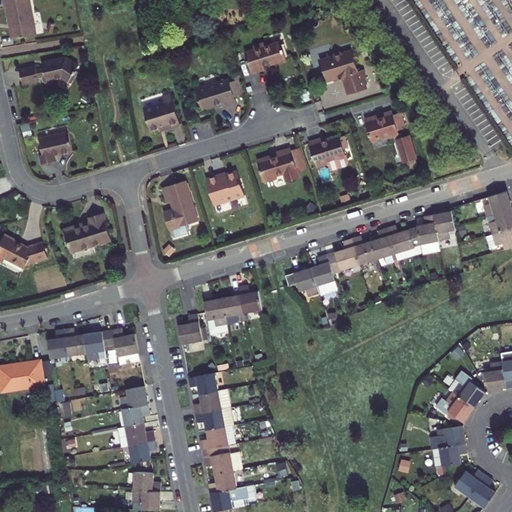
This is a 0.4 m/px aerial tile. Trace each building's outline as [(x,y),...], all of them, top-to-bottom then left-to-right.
[(33,35),(26,0),(0,0),(0,3),(1,9),(3,8),(10,40),(33,35)] [(252,43),(253,48),(243,50),(250,72),(263,68),(262,64),(269,62),(270,63),(285,58),(280,39),(264,44),(263,40),(252,43)] [(347,92),(365,86),(361,74),(364,73),(362,67),(360,67),(353,47),(344,50),(341,48),(336,49),(334,53),(318,58),(324,75),(329,78),(337,75),(342,78),(347,92)] [(35,67),(18,69),(20,84),(36,81),(38,77),(41,76),(41,80),(45,82),(54,81),(54,78),(61,77),(69,81),(76,70),(74,69),(77,65),(64,57),(41,62),(42,68),(35,69),(35,67)] [(234,103),(227,78),(195,88),(202,109),(218,104),(219,107),(234,103)] [(163,100),(144,106),(151,129),(165,125),(165,127),(181,122),(171,92),(162,95),(163,100)] [(377,117),(376,114),(364,118),(371,140),(384,136),(384,138),(394,134),(403,163),(415,159),(408,135),(402,137),(400,133),(398,133),(396,128),(404,125),(399,111),(392,113),(391,110),(382,112),(383,115),(377,117)] [(69,133),(40,140),(44,156),(41,157),(43,165),(57,163),(55,157),(74,153),(69,133)] [(321,137),(306,141),(315,168),(326,165),(325,161),(334,158),(338,159),(342,158),(343,155),(337,136),(322,141),(321,137)] [(276,177),(275,174),(284,171),(285,175),(284,177),(285,180),(287,181),(294,180),(298,176),(296,168),(304,165),(297,146),(289,148),(289,146),(274,151),(275,155),(269,156),(269,154),(255,158),(262,181),(276,177)] [(218,172),(205,176),(214,204),(244,195),(236,168),(219,174),(218,172)] [(198,219),(185,178),(161,186),(166,201),(170,200),(172,207),(163,210),(168,227),(169,227),(171,233),(174,235),(186,231),(188,228),(186,222),(198,219)] [(490,216),(497,214),(511,208),(511,206),(507,192),(491,197),(493,202),(486,204),(490,216)] [(492,221),(496,233),(511,227),(511,208),(497,214),(498,219),(492,221)] [(91,223),(64,231),(71,254),(112,242),(104,215),(91,219),(91,223)] [(437,217),(442,243),(453,241),(452,232),(457,231),(453,215),(437,217)] [(423,246),(442,243),(437,217),(427,219),(428,227),(419,229),(423,245),(423,246)] [(389,230),(396,256),(417,249),(417,247),(423,245),(419,229),(400,235),(398,227),(389,230)] [(506,243),(508,248),(511,247),(511,227),(496,233),(488,235),(492,247),(506,243)] [(383,240),(374,243),(379,261),(396,256),(389,230),(380,233),(383,240)] [(4,235),(0,242),(0,262),(2,264),(5,259),(24,271),(26,268),(48,261),(44,245),(27,250),(4,235)] [(379,261),(374,243),(365,245),(363,238),(354,241),(362,266),(379,261)] [(348,251),(329,257),(334,275),(362,266),(354,241),(346,244),(348,251)] [(324,268),(313,271),(321,295),(339,290),(334,275),(329,257),(321,259),(324,268)] [(321,295),(313,271),(295,277),(299,290),(301,295),(307,293),(310,300),(322,297),(321,295)] [(295,277),(282,281),(287,293),(299,290),(295,277)] [(241,298),(244,317),(263,313),(260,294),(249,296),(247,289),(240,291),(241,298)] [(241,298),(221,301),(226,328),(240,326),(238,318),(244,317),(241,298)] [(227,335),(226,328),(221,301),(203,305),(208,339),(227,335)] [(187,327),(177,329),(180,349),(206,345),(204,332),(199,333),(196,317),(186,319),(187,327)] [(122,338),(121,331),(102,333),(104,350),(114,348),(116,358),(137,355),(133,336),(122,338)] [(67,358),(86,355),(83,336),(76,337),(75,333),(64,334),(67,358)] [(83,336),(86,355),(87,361),(99,359),(98,353),(104,353),(104,350),(102,333),(83,336)] [(45,342),(47,361),(67,358),(64,334),(55,336),(56,340),(45,342)] [(511,354),(503,355),(504,363),(507,389),(511,388),(511,354)] [(0,366),(0,387),(40,381),(39,378),(37,363),(37,359),(0,366)] [(49,376),(47,361),(37,363),(39,378),(49,376)] [(493,372),(488,373),(490,391),(507,389),(504,363),(493,365),(493,372)] [(452,390),(453,391),(474,407),(486,392),(478,386),(479,384),(461,371),(449,388),(452,390)] [(216,392),(212,373),(186,379),(187,387),(195,385),(197,396),(216,392)] [(141,387),(123,390),(124,396),(118,397),(120,409),(144,404),(141,387)] [(445,417),(448,414),(456,420),(462,424),(474,407),(453,391),(452,390),(442,403),(438,401),(433,409),(445,417)] [(216,392),(197,396),(199,404),(191,406),(193,414),(219,410),(216,392)] [(144,404),(120,409),(123,428),(143,424),(141,415),(146,414),(144,404)] [(202,423),(204,431),(223,428),(219,410),(193,414),(194,424),(202,423)] [(456,420),(448,414),(445,417),(453,424),(456,420)] [(123,428),(126,445),(151,440),(149,431),(144,432),(143,424),(123,428)] [(223,428),(204,431),(206,441),(198,442),(199,450),(227,445),(235,443),(232,428),(243,426),(243,425),(223,428)] [(462,428),(444,430),(436,431),(437,435),(428,436),(430,448),(438,447),(464,444),(462,428)] [(129,463),(149,459),(147,450),(153,449),(151,440),(126,445),(129,463)] [(440,467),(441,467),(460,465),(459,456),(465,456),(464,444),(438,447),(430,448),(432,468),(440,467)] [(228,453),(227,445),(199,450),(202,465),(211,463),(212,470),(231,467),(240,465),(237,451),(228,453)] [(235,486),(231,467),(212,470),(214,479),(205,480),(207,492),(235,486)] [(475,470),(471,476),(463,471),(451,487),(466,498),(482,475),(475,470)] [(131,471),(130,490),(157,490),(157,481),(151,480),(152,472),(131,471)] [(482,475),(466,498),(480,508),(492,491),(486,487),(490,481),(482,475)] [(250,483),(243,485),(245,497),(252,495),(250,483)] [(207,492),(211,509),(230,505),(229,500),(245,497),(243,485),(235,486),(207,492)] [(157,490),(130,490),(130,502),(137,502),(137,509),(157,509),(157,490)]
